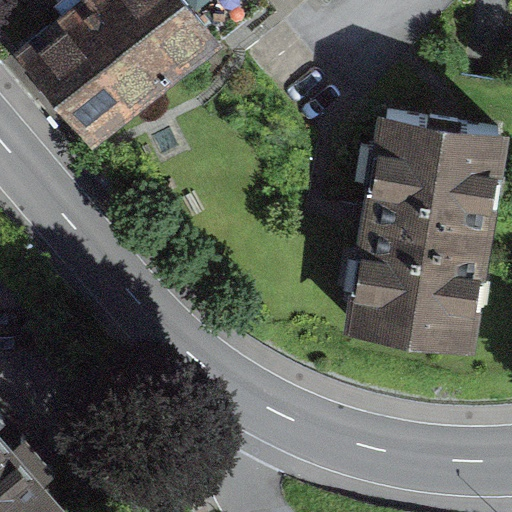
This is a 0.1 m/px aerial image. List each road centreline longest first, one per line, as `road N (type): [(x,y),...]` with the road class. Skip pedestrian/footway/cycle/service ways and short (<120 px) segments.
road 1 (secondary): [(0,135),(166,328),(262,405)]
road 2 (secondary): [(262,405),(359,447),(447,465),(511,463)]
